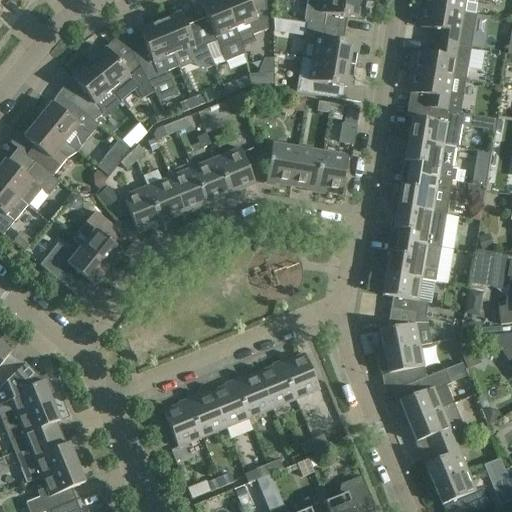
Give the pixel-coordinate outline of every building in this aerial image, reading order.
[(235,30),(222,0),(216,0),(201,6),(225,64),(243,57),(235,30)] [(222,0),(235,30),(243,57),(243,56),(241,45),(254,40),(253,36),(260,33),(267,31),(265,1),(259,3),(257,0),(222,0)] [(338,30),(340,18),(362,21),(365,0),(308,0),(308,2),(305,24),(306,24),(338,30)] [(424,0),(423,7),(474,16),(476,0),(424,0)] [(435,31),(433,43),(470,49),(476,16),(474,16),(423,7),(420,28),(435,31)] [(180,15),(159,23),(173,56),(183,51),(186,50),(186,52),(187,54),(187,56),(188,58),(189,60),(190,61),(192,63),(193,64),(195,66),(196,67),(198,68),(200,69),(202,69),(204,70),(206,70),(214,67),(201,36),(198,28),(187,33),(180,15)] [(305,24),(271,18),(271,31),(302,37),(305,24)] [(146,50),(133,56),(153,94),(154,93),(152,89),(171,81),(167,72),(177,68),(173,56),(159,23),(138,32),(146,50)] [(304,37),(300,58),(301,58),(313,60),(354,67),(358,46),(336,42),(338,30),(306,24),(304,37)] [(507,43),(497,42),(495,53),(506,55),(507,43)] [(412,73),(452,79),(465,82),(470,49),(433,43),(431,55),(416,52),(412,73)] [(89,65),(120,102),(136,89),(142,99),(153,94),(133,56),(130,50),(129,50),(129,51),(130,51),(132,55),(119,66),(106,51),(89,65)] [(297,80),(295,93),(326,98),(328,86),(351,89),(355,67),(354,67),(313,60),(301,58),(297,80)] [(87,97),(75,108),(98,127),(98,126),(93,122),(119,102),(119,103),(120,102),(89,65),(72,79),(85,94),(87,97)] [(412,73),(409,94),(424,96),(422,108),(429,109),(460,114),(463,93),(450,91),(452,79),(412,73)] [(260,75),(248,75),(251,85),(273,89),(273,74),(260,75)] [(226,95),(251,85),(248,75),(247,75),(248,76),(222,87),(226,95)] [(250,103),(247,93),(228,101),(232,110),(250,103)] [(206,103),(202,94),(190,100),(194,108),(206,103)] [(304,100),(292,98),(290,111),(302,113),(304,100)] [(190,100),(179,104),(183,113),(194,108),(192,104),(192,102),(190,100)] [(317,112),(328,114),(330,105),(318,103),(317,112)] [(98,127),(74,108),(67,117),(51,104),(37,122),(76,153),(98,127)] [(330,105),(328,114),(342,116),(343,107),(330,105)] [(154,112),(152,118),(156,125),(167,119),(161,108),(154,112)] [(460,114),(422,108),(429,109),(427,122),(411,119),(407,141),(457,149),(462,115),(460,114)] [(174,123),(177,133),(189,128),(186,119),(174,123)] [(495,121),(485,120),(483,132),(493,133),(495,121)] [(76,154),(76,153),(37,122),(23,139),(33,147),(25,156),(34,163),(51,178),(65,160),(76,154)] [(165,137),(177,133),(174,123),(162,128),(165,137)] [(138,125),(121,142),(130,150),(146,134),(138,125)] [(147,143),(151,152),(157,150),(153,141),(147,143)] [(419,165),(417,177),(454,183),(456,171),(452,170),(455,149),(457,149),(407,141),(404,163),(419,165)] [(117,142),(108,153),(120,162),(128,152),(117,142)] [(291,187),(297,149),(271,145),(265,183),(291,187)] [(144,154),(137,147),(131,153),(135,162),(144,154)] [(240,149),(216,159),(231,195),(254,185),(240,149)] [(297,149),(291,187),(316,191),(322,153),(297,149)] [(476,152),(471,186),(484,188),(490,154),(476,152)] [(135,162),(131,153),(120,164),(127,171),(135,162)] [(347,158),(322,153),(316,191),(341,195),(347,158)] [(207,204),(231,195),(216,159),(193,169),(207,204)] [(51,178),(34,163),(24,176),(5,161),(0,167),(0,185),(27,207),(40,191),(48,197),(59,184),(51,178)] [(184,214),(207,204),(193,169),(169,179),(184,214)] [(400,186),(396,208),(446,216),(451,183),(454,183),(417,177),(415,188),(400,186)] [(146,188),(161,224),(184,214),(169,179),(146,188)] [(19,216),(27,207),(0,185),(0,234),(2,237),(19,216)] [(118,199),(108,187),(97,196),(107,208),(118,199)] [(137,234),(161,224),(146,188),(122,198),(137,234)] [(79,196),(70,195),(65,201),(68,209),(77,211),(82,205),(79,196)] [(396,208),(393,230),(399,231),(397,243),(440,250),(446,216),(396,208)] [(476,210),(471,215),(470,220),(479,222),(481,211),(476,210)] [(80,248),(107,270),(121,253),(106,241),(115,230),(99,217),(94,213),(79,231),(71,241),(80,248)] [(32,241),(20,232),(12,242),(23,252),(32,241)] [(493,247),(489,234),(477,238),(481,251),(493,247)] [(435,283),(440,250),(397,243),(396,254),(389,253),(385,275),(435,283)] [(93,287),(107,270),(80,248),(73,258),(57,245),(39,267),(63,286),(75,272),(93,287)] [(470,275),(469,285),(486,288),(491,254),(474,251),(473,255),(470,275)] [(511,262),(509,262),(506,278),(509,279),(504,308),(497,309),(500,327),(511,325),(511,262)] [(385,275),(382,297),(392,299),(390,310),(424,316),(427,304),(431,305),(435,283),(385,275)] [(379,332),(383,354),(419,347),(430,345),(424,316),(390,310),(387,325),(388,330),(379,332)] [(482,338),(481,323),(462,325),(461,329),(463,340),(482,338)] [(511,334),(489,338),(499,352),(500,351),(509,364),(507,365),(511,372),(511,334)] [(461,345),(459,351),(461,356),(475,351),(471,341),(461,345)] [(0,387),(5,383),(0,379),(0,366),(10,354),(0,345),(0,387)] [(383,354),(378,355),(381,370),(382,376),(388,375),(395,374),(398,390),(411,384),(425,379),(419,347),(383,354)] [(304,355),(280,365),(295,400),(318,391),(304,355)] [(0,407),(1,409),(0,409),(0,419),(1,423),(51,402),(48,395),(52,393),(46,377),(41,379),(37,376),(25,364),(5,383),(0,387),(0,407)] [(271,410),(295,400),(280,365),(257,374),(271,410)] [(407,423),(453,404),(445,386),(450,384),(444,371),(425,379),(411,384),(415,395),(399,402),(407,423)] [(233,384),(248,420),(271,410),(257,374),(233,384)] [(224,429),(248,420),(233,384),(210,394),(224,429)] [(186,403),(201,439),(224,429),(210,394),(186,403)] [(16,417),(1,423),(14,453),(40,443),(61,434),(56,423),(59,422),(51,402),(16,417)] [(201,439),(186,403),(163,413),(177,448),(201,439)] [(424,440),(429,451),(453,441),(466,435),(453,404),(407,423),(415,443),(424,440)] [(498,413),(488,409),(481,412),(487,427),(500,419),(498,413)] [(61,434),(40,443),(14,453),(26,484),(41,478),(76,464),(68,444),(66,445),(61,434)] [(323,437),(311,441),(315,450),(326,445),(323,437)] [(315,450),(311,441),(300,446),(303,455),(315,450)] [(466,472),(453,441),(429,451),(433,462),(424,465),(433,486),(466,472)] [(319,456),(308,461),(312,469),(323,464),(319,456)] [(267,466),(270,475),(282,470),(279,461),(267,466)] [(76,464),(41,478),(48,495),(25,505),(28,511),(46,511),(60,507),(56,495),(84,484),(76,464)] [(259,479),(270,475),(267,466),(255,471),(259,479)] [(466,472),(433,486),(441,506),(457,500),(462,510),(486,500),(481,489),(474,492),(466,472)] [(230,475),(218,480),(221,488),(233,483),(230,475)] [(328,511),(358,511),(371,507),(359,479),(341,486),(345,495),(326,503),(325,503),(328,511)] [(210,493),(221,488),(218,480),(206,484),(210,493)] [(510,486),(493,492),(499,507),(511,501),(511,490),(510,486)] [(328,511),(325,503),(326,503),(322,494),(304,501),(308,510),(303,511),(328,511)] [(79,511),(75,501),(60,507),(46,511),(79,511)]
